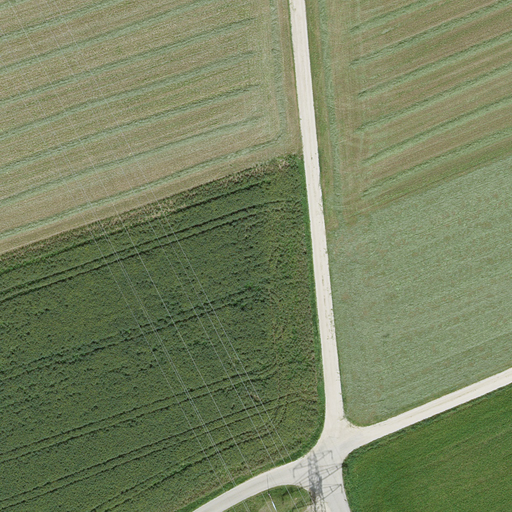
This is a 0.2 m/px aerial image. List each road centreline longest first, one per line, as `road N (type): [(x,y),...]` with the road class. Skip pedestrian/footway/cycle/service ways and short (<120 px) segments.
road 1 (track): [(330,455),(294,0)]
road 2 (track): [(511,374),(330,455)]
road 3 (unclassified): [(330,455),(215,511)]
